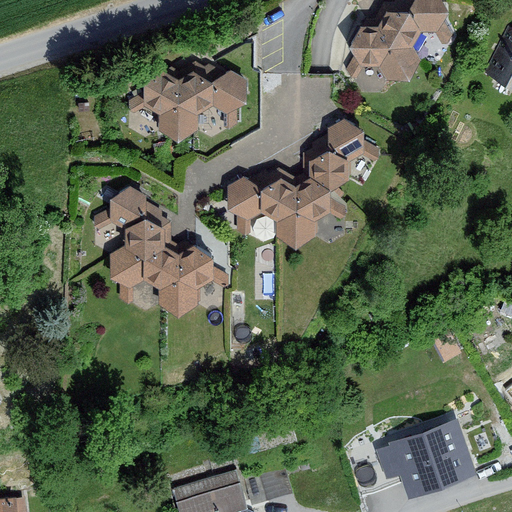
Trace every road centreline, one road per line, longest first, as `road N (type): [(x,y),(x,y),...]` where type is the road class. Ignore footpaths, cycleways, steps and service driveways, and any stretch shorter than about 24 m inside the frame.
road 1 (residential): [(305,0),(290,26),(298,102),(278,143),(198,171)]
road 2 (unclassified): [(168,0),(0,57)]
